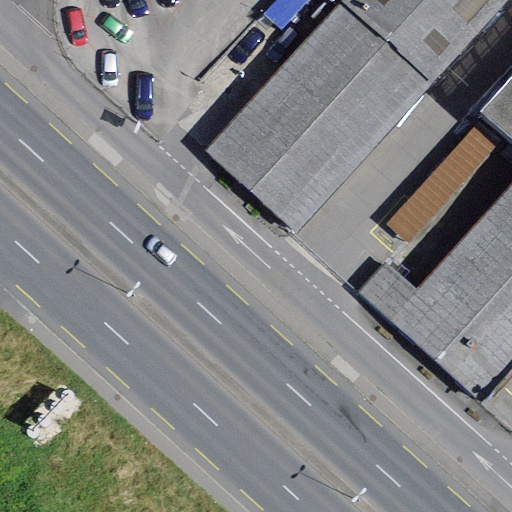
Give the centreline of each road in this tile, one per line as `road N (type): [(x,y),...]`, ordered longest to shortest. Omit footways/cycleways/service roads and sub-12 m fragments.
road 1 (secondary): [(451,511),(0,111)]
road 2 (secondary): [(0,225),(320,511)]
road 3 (unknown): [(295,265),(511,36)]
road 4 (unknown): [(119,110),(219,0)]
